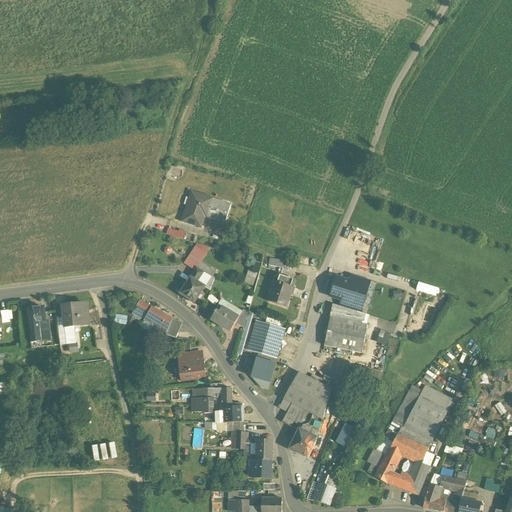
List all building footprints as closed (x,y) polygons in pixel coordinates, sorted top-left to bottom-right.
[(213,199),(192,192),(188,206),(186,214),(184,213),(182,222),(201,228),(205,217),(207,218),(213,199)] [(231,205),(213,199),(207,218),(225,223),(231,205)] [(168,234),(184,240),(187,233),(170,227),(168,234)] [(99,234),(100,241),(102,257),(126,254),(123,231),(99,234)] [(91,242),(93,258),(102,257),(100,241),(91,242)] [(205,254),(195,248),(185,263),(195,270),(196,268),(200,263),(199,263),(205,254)] [(284,261),(270,259),(269,266),(283,269),(284,261)] [(210,269),(200,263),(196,268),(203,273),(203,274),(207,275),(210,269)] [(195,270),(190,277),(197,282),(203,274),(203,273),(196,268),(195,270)] [(217,273),(210,269),(207,275),(215,279),(217,273)] [(254,285),(258,274),(250,271),(246,282),(254,285)] [(207,275),(203,274),(197,282),(205,287),(205,288),(210,291),(215,279),(207,275)] [(295,281),(279,276),(277,283),(275,283),(271,295),(270,295),(267,302),(286,309),(295,281)] [(352,276),(350,282),(368,288),(371,281),(352,276)] [(197,282),(190,277),(180,294),(194,304),(205,288),(205,287),(197,282)] [(350,282),(336,278),(330,297),(342,301),(362,307),(368,288),(350,282)] [(441,296),(442,287),(421,284),(420,293),(441,296)] [(151,308),(140,301),(136,310),(145,315),(147,312),(149,312),(151,308)] [(362,307),(342,301),(340,307),(360,314),(362,307)] [(62,307),(61,307),(62,318),(63,328),(73,327),(88,325),(85,304),(75,305),(62,307)] [(42,307),(26,309),(28,324),(37,323),(44,322),(42,307)] [(239,317),(221,307),(218,312),(216,311),(215,313),(211,320),(224,328),(230,331),(229,331),(230,332),(235,324),(239,318),(239,317)] [(172,320),(151,308),(149,312),(144,320),(153,325),(154,324),(160,327),(158,333),(166,335),(172,320)] [(26,309),(20,310),(22,330),(29,329),(28,324),(26,309)] [(7,311),(0,312),(0,319),(1,324),(9,323),(7,311)] [(363,317),(331,311),(330,318),(362,324),(363,317)] [(242,313),(241,313),(239,317),(239,318),(235,324),(243,328),(244,328),(247,316),(242,313)] [(73,327),(63,328),(62,318),(56,319),(59,345),(75,344),(73,327)] [(362,324),(330,318),(324,346),(362,354),(367,326),(362,324)] [(285,330),(256,321),(247,351),(276,360),(279,349),(280,350),(281,350),(284,340),(282,340),(285,330)] [(37,323),(28,324),(29,329),(29,333),(38,332),(37,323)] [(29,333),(30,343),(39,342),(38,332),(29,333)] [(191,354),(178,356),(179,363),(182,363),(191,362),(191,361),(192,361),(191,354)] [(270,383),(276,360),(258,354),(252,378),(270,383)] [(191,362),(182,363),(184,381),(205,378),(202,359),(192,361),(191,361),(191,362)] [(319,385),(298,374),(289,389),(284,399),(307,411),(313,414),(323,419),(331,391),(328,390),(319,385)] [(322,380),(312,375),(310,380),(319,384),(321,380),(322,380)] [(268,390),(270,383),(252,378),(261,389),(268,390)] [(63,380),(27,380),(27,396),(63,397),(63,380)] [(331,385),(321,380),(319,384),(319,385),(328,390),(331,385)] [(412,386),(380,446),(376,444),(373,450),(374,450),(386,457),(390,450),(397,436),(428,450),(432,442),(404,428),(420,397),(422,392),(412,386)] [(453,401),(425,387),(422,392),(420,397),(448,412),(453,401)] [(207,389),(203,389),(203,390),(194,390),(194,400),(204,400),(207,400),(207,389)] [(210,389),(207,389),(207,400),(213,400),(223,400),(222,389),(214,389),(210,389)] [(232,389),(231,389),(223,389),(222,389),(223,400),(222,408),(232,408),(232,405),(232,389)] [(420,397),(404,428),(432,442),(448,412),(420,397)] [(307,411),(284,399),(279,409),(287,413),(282,423),(288,426),(291,421),(300,426),(301,424),(307,411)] [(207,400),(204,400),(204,414),(212,414),(213,400),(207,400)] [(222,408),(222,412),(223,414),(223,416),(243,415),(243,405),(232,405),(232,408),(222,408)] [(313,414),(307,411),(301,424),(304,426),(308,427),(313,414)] [(313,414),(308,427),(304,426),(302,432),(317,438),(322,425),(323,419),(313,414)] [(243,415),(223,416),(223,424),(233,423),(243,423),(243,415)] [(243,423),(233,423),(233,432),(243,433),(243,423)] [(302,432),(298,430),(289,450),(308,459),(317,438),(302,432)] [(350,435),(343,431),(336,443),(344,447),(350,435)] [(243,433),(233,432),(232,440),(237,440),(236,449),(244,450),(245,450),(245,443),(247,443),(247,440),(248,433),(243,433)] [(428,450),(397,436),(390,450),(401,454),(416,462),(422,464),(423,464),(428,450)] [(257,441),(247,440),(247,443),(245,443),(245,450),(244,450),(244,455),(256,455),(257,441)] [(273,442),(257,441),(256,455),(256,461),(272,462),(273,442)] [(446,452),(461,457),(464,449),(449,443),(446,452)] [(386,457),(374,450),(367,463),(372,465),(367,473),(376,478),(386,457)] [(401,454),(390,450),(386,457),(397,461),(401,454)] [(397,461),(386,457),(376,478),(378,479),(386,484),(387,485),(387,484),(388,485),(395,488),(396,488),(400,478),(394,476),(391,475),(392,472),(397,461)] [(256,461),(254,461),(253,472),(253,479),(271,480),(272,462),(256,461)] [(409,473),(408,477),(402,475),(400,478),(396,488),(398,489),(418,496),(429,467),(423,464),(422,464),(416,462),(411,473),(409,473)] [(442,475),(452,477),(454,471),(443,469),(442,475)] [(459,479),(467,481),(469,474),(460,472),(459,479)] [(333,478),(324,474),(319,485),(328,489),(333,478)] [(466,483),(443,478),(439,488),(441,488),(456,492),(463,493),(466,483)] [(501,492),(502,485),(496,485),(496,480),(487,479),(486,491),(501,492)] [(328,489),(319,485),(314,499),(329,505),(334,491),(328,489)] [(439,488),(430,485),(425,499),(423,509),(441,511),(444,511),(446,503),(437,501),(441,488),(439,488)] [(453,504),(446,503),(444,511),(458,511),(460,506),(461,501),(463,493),(456,492),(453,504)] [(281,511),(282,499),(262,499),(262,511),(261,511),(281,511)] [(247,511),(248,501),(236,501),(236,511),(233,511),(232,511),(247,511)] [(479,511),(481,505),(461,501),(460,506),(458,511),(479,511)]
